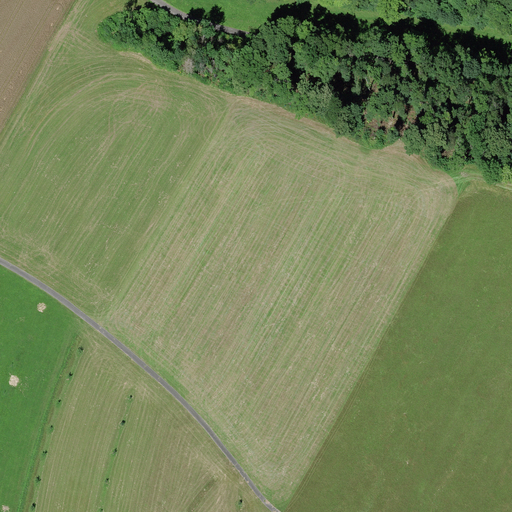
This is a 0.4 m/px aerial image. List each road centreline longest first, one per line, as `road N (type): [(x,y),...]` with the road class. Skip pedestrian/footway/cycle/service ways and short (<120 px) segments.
road 1 (track): [(0,261),(45,287),(176,394),(272,511)]
road 2 (track): [(156,0),(256,37),(511,67)]
